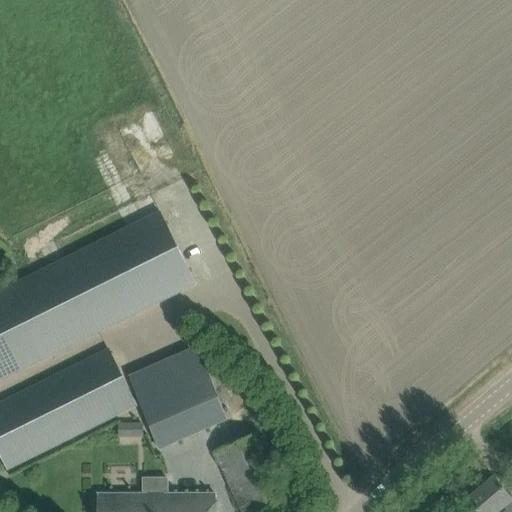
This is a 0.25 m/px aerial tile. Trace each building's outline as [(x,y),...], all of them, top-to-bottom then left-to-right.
[(160,214),(65,260),(0,291),(0,382),(101,333),(197,286),(160,214)] [(198,348),(129,377),(160,449),(229,420),(198,348)] [(138,407),(111,351),(0,404),(0,452),(8,469),(138,407)] [(216,453),(237,500),(242,511),(259,511),(291,498),(262,432),(216,453)] [(168,495),(168,485),(168,478),(143,478),(143,484),(143,495),(98,495),(98,511),(216,511),(217,495),(168,495)] [(511,511),(511,497),(511,499),(495,480),(470,500),(479,511),(511,511)]
